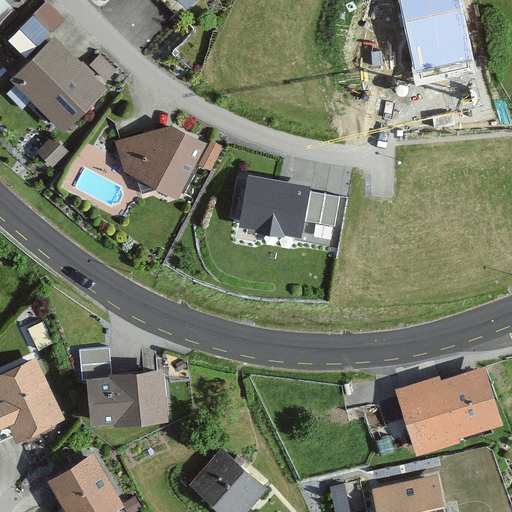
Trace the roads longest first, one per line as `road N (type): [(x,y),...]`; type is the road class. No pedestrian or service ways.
road 1 (tertiary): [(0,201),(110,288),(238,342),(314,352),(383,349),(511,310)]
road 2 (residential): [(78,0),(212,104),(290,133),(385,150)]
